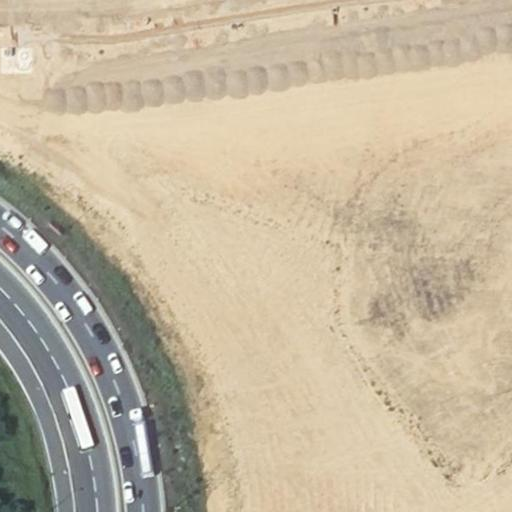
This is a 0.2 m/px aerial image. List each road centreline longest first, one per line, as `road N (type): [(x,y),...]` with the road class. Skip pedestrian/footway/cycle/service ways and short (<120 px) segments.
road 1 (secondary): [(139,511),(122,415),(102,358),(63,290),(0,227)]
road 2 (secondary): [(0,303),(57,384),(77,438),(87,511)]
road 3 (residential): [(254,0),(85,7)]
